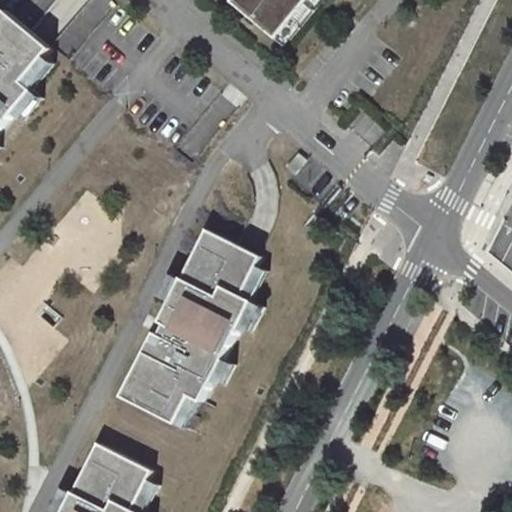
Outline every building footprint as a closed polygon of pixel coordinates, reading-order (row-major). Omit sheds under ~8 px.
[(229,0),(227,3),(270,37),(300,0),(229,0)] [(0,128),(32,91),(22,82),(49,49),(4,10),(0,14),(0,128)] [(298,153),(287,168),(296,175),(308,160),(298,153)] [(154,331),(122,395),(175,422),(189,394),(200,400),(253,301),(240,295),(260,257),(248,251),(207,229),(159,323),(163,325),(159,334),(154,331)] [(136,511),(131,510),(151,471),(98,444),(63,511),(136,511)]
